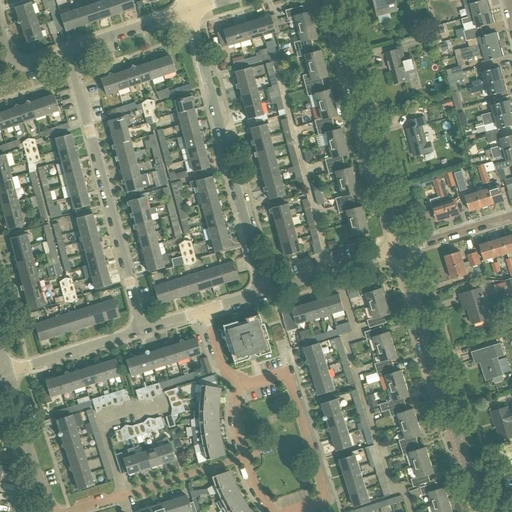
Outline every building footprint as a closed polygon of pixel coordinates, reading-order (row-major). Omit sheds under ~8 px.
[(41,0),(45,11),(49,9),(55,7),(52,0),(41,0)] [(100,19),(112,15),(106,0),(102,0),(95,3),(100,19)] [(106,0),(112,15),(123,11),(119,0),(106,0)] [(133,11),(135,7),(132,0),(119,0),(123,11),(129,9),(133,11)] [(372,0),(377,16),(396,10),(393,0),(372,0)] [(473,15),(489,11),(486,0),(484,0),(481,1),(481,0),(464,0),(466,6),(470,4),(473,15)] [(18,19),(35,14),(31,2),(15,7),(18,18),(18,19)] [(89,23),(100,19),(95,3),(83,6),(89,23)] [(77,26),(89,23),(83,6),(72,10),(77,26)] [(302,6),(285,10),(287,18),(294,17),(297,29),(314,24),(310,11),(304,13),(302,6)] [(59,18),(55,7),(49,9),(53,20),(59,18)] [(65,30),(77,26),(72,10),(60,14),(65,30)] [(465,36),(482,31),(481,26),(492,23),(495,22),(493,15),(490,16),(489,11),(473,15),(462,19),(463,25),(475,21),(477,27),(463,31),(465,36)] [(261,36),(275,32),(270,16),(266,13),(264,18),(256,20),(261,36)] [(22,30),(39,25),(35,14),(18,19),(16,23),(21,25),(22,30)] [(59,18),(53,20),(57,32),(63,30),(59,18)] [(251,39),(261,36),(256,20),(246,23),(251,39)] [(106,29),(114,28),(112,21),(104,22),(106,29)] [(246,23),(235,26),(240,42),(251,39),(246,23)] [(300,41),(293,42),(295,50),(312,45),(310,39),(317,37),(314,24),(297,29),(300,41)] [(26,42),(42,36),(39,25),(22,30),(26,42)] [(223,31),(217,32),(221,45),(227,43),(228,46),(240,42),(235,26),(223,30),(223,31)] [(444,26),(435,28),(437,35),(446,33),(444,26)] [(417,42),(435,37),(433,30),(415,35),(417,42)] [(462,55),(498,45),(497,41),(500,40),(498,33),(495,33),(484,36),(482,31),(465,36),(466,41),(479,37),(481,44),(461,49),(462,55)] [(440,52),(450,50),(448,43),(438,46),(440,52)] [(307,67),(324,63),(321,51),(314,52),(312,45),(295,50),(297,57),(304,56),(307,67)] [(498,45),(462,55),(463,60),(484,54),(486,61),(504,56),(502,49),(499,49),(498,45)] [(272,47),(265,49),(268,59),(281,56),(280,50),(275,51),(274,47),(272,47)] [(256,56),(253,57),(255,63),(268,59),(265,49),(255,51),(256,56)] [(404,57),(402,49),(387,53),(395,85),(411,81),(409,74),(417,72),(412,55),(404,57)] [(158,59),(163,75),(175,72),(170,56),(158,59)] [(244,56),(239,57),(242,66),(255,63),(253,57),(244,59),(244,56)] [(234,68),(242,66),(239,57),(232,59),(234,68)] [(152,79),(163,75),(158,59),(147,63),(152,79)] [(265,64),(268,75),(274,74),(271,62),(265,64)] [(141,83),(152,79),(147,63),(136,67),(135,66),(141,83)] [(306,89),(323,84),(321,78),(327,76),(324,63),(307,67),(309,74),(302,75),(306,89)] [(130,69),(124,71),(129,87),(141,83),(135,66),(132,64),(130,69)] [(448,76),(463,72),(461,66),(446,70),(448,76)] [(238,83),(255,79),(251,67),(235,71),(238,83)] [(473,87),(501,80),(498,68),(483,72),(484,79),(480,80),(480,79),(472,82),(473,87)] [(118,90),(129,87),(124,71),(113,74),(112,73),(118,90)] [(118,90),(112,73),(109,72),(107,76),(101,78),(106,94),(118,90)] [(450,83),(465,78),(463,72),(448,76),(450,83)] [(277,85),(274,74),(268,75),(271,87),(277,85)] [(241,95),(258,91),(255,79),(238,83),(235,84),(236,89),(239,88),(241,95)] [(501,80),(473,87),(470,88),(471,94),(483,91),(483,90),(487,89),(489,96),(505,91),(501,80)] [(168,91),(170,97),(192,90),(190,83),(169,90),(168,91)] [(318,106),(334,102),(331,90),(325,91),(323,84),(306,89),(308,96),(314,94),(318,106)] [(280,97),(277,85),(271,87),(272,91),(268,92),(270,100),(280,97)] [(159,101),(170,97),(168,91),(169,90),(168,88),(156,92),(159,101)] [(244,106),(261,102),(258,91),(241,95),(244,106)] [(41,98),(47,115),(58,111),(53,94),(41,98)] [(194,109),(192,101),(195,101),(193,96),(174,101),(178,113),(194,109)] [(280,97),(270,100),(271,105),(276,103),(278,111),(284,109),(280,97)] [(35,119),(47,115),(41,98),(31,102),(29,101),(35,119)] [(143,109),(149,108),(147,99),(141,103),(136,105),(136,108),(137,111),(142,109),(143,109)] [(147,99),(149,108),(155,106),(153,100),(147,99)] [(35,119),(29,101),(27,100),(25,104),(20,106),(18,105),(24,122),(35,119)] [(493,112),(481,115),(483,120),(511,113),(507,101),(492,105),(493,112)] [(135,102),(123,106),(124,112),(136,108),(136,105),(135,102)] [(261,102),(244,106),(247,118),(254,117),(255,122),(267,119),(266,113),(264,113),(261,102)] [(316,128),(333,123),(331,117),(338,115),(334,102),(318,106),(321,118),(314,120),(316,128)] [(24,122),(18,105),(15,104),(13,108),(7,110),(13,126),(24,122)] [(113,116),(124,112),(123,106),(111,110),(113,116)] [(151,116),(157,114),(155,106),(149,108),(151,116)] [(145,117),(151,116),(149,108),(143,109),(145,117)] [(181,124),(197,120),(194,109),(178,113),(181,124)] [(0,125),(2,130),(13,126),(7,110),(0,112),(0,125)] [(436,116),(440,135),(455,131),(451,113),(436,116)] [(511,118),(511,113),(483,120),(483,121),(484,125),(496,122),(498,128),(485,131),(487,137),(502,133),(500,128),(511,125),(511,118)] [(111,133),(127,129),(126,123),(128,123),(131,116),(128,114),(123,115),(124,117),(108,121),(111,133)] [(153,124),(151,116),(145,117),(146,124),(153,124)] [(427,143),(422,125),(427,124),(425,117),(410,121),(411,128),(407,129),(414,156),(433,151),(430,142),(427,143)] [(286,118),(280,120),(283,132),(290,131),(286,118)] [(184,136),(203,131),(200,131),(197,120),(181,124),(174,126),(175,132),(182,130),(184,136)] [(68,122),(51,128),(53,134),(70,128),(68,122)] [(328,146),(344,141),(341,129),(335,130),(333,123),(316,128),(318,135),(325,133),(328,146)] [(253,140),(269,136),(266,124),(250,128),(253,140)] [(53,134),(51,128),(40,132),(42,138),(53,134)] [(114,144),(130,140),(127,129),(111,133),(114,144)] [(159,142),(166,140),(163,129),(156,131),(159,142)] [(187,148),(203,143),(201,136),(204,135),(203,131),(184,136),(176,138),(178,144),(185,142),(187,148)] [(293,142),(290,131),(283,132),(286,144),(293,142)] [(504,150),(511,148),(511,135),(503,138),(502,133),(487,137),(489,143),(499,140),(499,139),(501,139),(503,146),(498,147),(498,146),(490,148),(492,154),(500,152),(504,151),(504,150)] [(58,150),(74,146),(71,134),(54,138),(58,150)] [(151,147),(157,145),(154,134),(148,135),(151,147)] [(256,152),(272,147),(269,136),(253,140),(250,141),(251,146),(254,145),(256,152)] [(24,148),(31,146),(29,138),(28,138),(22,142),(24,148)] [(6,143),(8,149),(19,146),(17,140),(6,143)] [(117,156),(133,152),(130,140),(114,144),(111,145),(112,150),(115,149),(117,156)] [(163,154),(169,152),(166,140),(159,142),(163,154)] [(326,167),(343,162),(342,156),(348,154),(344,141),(328,146),(331,157),(324,159),(326,167)] [(467,150),(471,149),(474,144),(473,141),(465,143),(467,150)] [(293,142),(286,144),(289,155),(296,154),(293,142)] [(0,152),(8,149),(6,143),(0,145),(0,152)] [(190,159),(209,154),(206,155),(203,143),(187,148),(190,159)] [(74,146),(58,150),(58,151),(61,162),(77,158),(77,157),(75,150),(78,149),(77,145),(74,146)] [(154,159),(160,157),(157,145),(151,147),(154,159)] [(24,148),(26,156),(33,154),(31,146),(24,148)] [(259,163),(275,159),(272,147),(256,152),(253,152),(254,157),(257,156),(259,163)] [(493,161),(495,170),(510,166),(509,162),(511,161),(511,148),(504,150),(504,151),(507,162),(505,162),(494,165),(493,161)] [(120,168),(136,163),(135,158),(143,156),(142,153),(143,153),(143,150),(133,152),(117,156),(114,157),(115,161),(118,161),(120,168)] [(166,166),(172,164),(169,152),(163,154),(166,166)] [(12,168),(18,166),(15,153),(9,155),(12,168)] [(0,168),(9,166),(6,154),(0,155),(0,168)] [(33,154),(26,156),(28,163),(35,163),(33,154)] [(209,154),(190,159),(193,171),(209,167),(207,159),(210,159),(209,154)] [(299,165),(296,154),(289,155),(293,167),(299,165)] [(157,170),(164,169),(160,157),(154,159),(157,170)] [(77,158),(61,162),(64,173),(80,169),(77,158)] [(262,175),(279,171),(275,159),(259,163),(262,175)] [(487,173),(495,170),(493,161),(484,164),(487,173)] [(338,185),(355,180),(351,168),(345,170),(343,162),(326,167),(328,174),(335,173),(338,185)] [(139,175),(136,163),(120,168),(123,179),(139,175)] [(487,173),(484,164),(478,166),(483,185),(487,184),(490,182),(487,173)] [(296,179),(302,177),(299,165),(293,167),(296,179)] [(0,180),(12,178),(9,166),(0,168),(0,180)] [(46,178),(43,166),(37,168),(40,179),(46,178)] [(67,185),(83,181),(80,169),(64,173),(67,185)] [(164,169),(157,170),(161,186),(168,184),(164,169)] [(32,185),(38,183),(35,171),(29,172),(32,185)] [(187,177),(186,171),(179,173),(174,174),(174,171),(168,173),(170,181),(187,177)] [(265,186),(282,182),(279,171),(262,175),(265,186)] [(436,179),(449,218),(460,214),(456,199),(450,201),(447,190),(444,191),(440,179),(446,177),(450,188),(456,186),(451,171),(435,176),(437,179),(436,179)] [(460,192),(467,190),(461,171),(454,173),(460,192)] [(139,175),(123,179),(120,180),(122,185),(124,184),(126,191),(150,185),(147,173),(139,175)] [(18,190),(24,189),(22,177),(16,178),(18,190)] [(198,193),(215,189),(212,177),(195,181),(195,180),(189,182),(191,189),(197,187),(198,193)] [(302,177),(296,179),(299,191),(305,189),(302,177)] [(0,193),(15,189),(12,178),(0,180),(0,193)] [(40,179),(43,191),(50,189),(46,178),(40,179)] [(423,187),(431,185),(429,178),(421,181),(423,187)] [(437,221),(449,218),(436,179),(433,180),(439,198),(436,199),(438,205),(432,206),(437,221)] [(337,206),(354,201),(352,195),(358,193),(355,180),(338,185),(341,196),(335,198),(337,206)] [(70,197),(86,192),(83,181),(67,185),(70,197)] [(181,197),(178,188),(183,187),(182,181),(170,183),(175,199),(181,197)] [(282,182),(265,186),(262,187),(264,192),(266,191),(268,198),(285,194),(282,182)] [(488,189),(493,204),(505,200),(500,185),(494,187),(492,182),(490,182),(487,184),(488,189)] [(41,195),(38,183),(32,185),(35,196),(41,195)] [(166,204),(172,202),(168,187),(162,188),(166,204)] [(0,199),(2,205),(18,201),(15,189),(0,193),(0,199)] [(53,201),(50,189),(43,191),(47,203),(53,201)] [(201,204),(218,200),(215,189),(198,193),(201,204)] [(482,207),(493,204),(488,189),(477,192),(482,207)] [(86,192),(70,197),(73,208),(89,204),(86,192)] [(470,211),(482,207),(477,192),(465,196),(470,211)] [(35,196),(38,208),(44,206),(41,195),(35,196)] [(132,213),(148,208),(145,197),(129,201),(126,202),(127,206),(130,206),(132,213)] [(178,211),(184,209),(181,197),(175,199),(178,211)] [(301,200),(304,212),(311,210),(307,199),(301,200)] [(204,216),(221,212),(218,200),(201,204),(204,216)] [(5,217),(21,213),(18,201),(2,205),(5,217)] [(53,201),(47,203),(51,218),(57,216),(53,201)] [(348,224),(365,219),(362,207),(356,208),(354,201),(337,206),(339,213),(345,211),(348,224)] [(169,215),(175,214),(172,202),(166,204),(169,215)] [(274,220),(291,216),(287,204),(268,209),(269,214),(272,213),(274,220)] [(47,218),(44,206),(38,208),(41,220),(47,218)] [(135,224),(151,220),(150,215),(157,213),(155,206),(148,208),(132,213),(129,213),(131,218),(133,217),(135,224)] [(184,209),(178,211),(184,234),(190,233),(188,225),(187,221),(184,209)] [(314,222),(311,210),(304,212),(308,224),(314,222)] [(224,223),(227,222),(224,223),(221,212),(204,216),(208,228),(224,223)] [(21,213),(5,217),(8,229),(24,225),(21,213)] [(79,230),(95,226),(92,214),(75,218),(79,230)] [(172,227),(178,225),(175,214),(169,215),(172,227)] [(277,232),(294,227),(291,216),(274,220),(277,232)] [(365,219),(348,224),(352,235),(345,237),(347,245),(364,241),(362,234),(368,232),(365,219)] [(138,236),(154,232),(151,220),(135,224),(132,225),(134,230),(136,229),(138,236)] [(211,239),(230,234),(227,234),(225,228),(228,227),(227,222),(224,223),(208,228),(211,239)] [(317,234),(314,222),(308,224),(311,235),(317,234)] [(55,237),(62,235),(58,223),(52,224),(55,237)] [(175,239),(182,237),(178,225),(172,227),(175,239)] [(98,238),(98,237),(95,226),(79,230),(82,242),(98,238)] [(280,243),(297,239),(294,227),(277,232),(280,243)] [(47,241),(53,239),(50,228),(44,229),(47,241)] [(141,248),(157,243),(154,232),(138,236),(141,248)] [(13,250),(30,246),(27,234),(10,238),(13,250)] [(230,234),(211,239),(214,251),(230,247),(228,239),(231,238),(230,234)] [(317,234),(311,235),(313,244),(319,242),(317,234)] [(65,246),(62,235),(55,237),(58,248),(65,246)] [(511,235),(503,238),(508,253),(511,251),(511,235)] [(85,253),(101,249),(99,242),(103,241),(101,236),(98,237),(98,238),(82,242),(85,253)] [(503,238),(492,242),(496,256),(504,254),(508,253),(503,238)] [(56,251),(53,239),(47,241),(50,253),(56,251)] [(297,239),(280,243),(283,255),(300,251),(297,239)] [(184,240),(184,241),(186,249),(192,248),(191,244),(192,244),(191,241),(184,240)] [(335,240),(327,242),(330,250),(337,248),(335,240)] [(484,260),(496,256),(492,242),(480,245),(484,260)] [(144,259),(161,255),(157,243),(141,248),(144,259)] [(192,248),(186,249),(188,257),(195,255),(192,244),(191,244),(192,248)] [(16,262),(33,257),(30,246),(13,250),(16,262)] [(68,258),(65,246),(58,248),(61,260),(68,258)] [(104,261),(104,260),(101,249),(85,253),(88,265),(104,261)] [(182,259),(188,257),(186,249),(180,251),(182,259)] [(53,264),(59,263),(56,251),(50,253),(46,254),(49,265),(53,264)] [(449,267),(464,263),(460,251),(445,256),(449,267)] [(469,261),(479,258),(477,252),(467,255),(469,261)] [(161,255),(144,259),(147,271),(164,267),(162,261),(166,260),(169,256),(168,253),(161,255)] [(20,273),(36,269),(33,257),(16,262),(20,273)] [(188,257),(182,259),(184,265),(190,265),(188,257)] [(68,258),(61,260),(65,272),(71,270),(71,269),(69,262),(68,258)] [(479,258),(469,261),(471,267),(481,264),(479,258)] [(91,277),(107,272),(105,265),(109,264),(108,260),(104,260),(104,261),(88,265),(91,277)] [(225,283),(239,279),(234,261),(220,265),(225,283)] [(498,262),(491,264),(494,273),(498,272),(501,271),(498,262)] [(62,275),(59,263),(53,264),(56,276),(62,275)] [(452,279),(467,275),(464,263),(449,267),(452,279)] [(212,287),(225,283),(220,265),(207,270),(212,287)] [(23,285),(39,280),(36,269),(20,273),(23,285)] [(199,291),(212,287),(207,270),(193,274),(199,291)] [(107,272),(91,277),(94,289),(110,284),(107,272)] [(185,295),(199,291),(193,274),(180,278),(185,295)] [(114,279),(117,286),(125,283),(123,276),(114,279)] [(172,300),(185,295),(180,278),(166,282),(172,300)] [(26,297),(42,292),(39,280),(23,285),(19,286),(21,290),(24,290),(26,297)] [(158,304),(172,300),(166,282),(153,287),(158,304)] [(374,283),(357,288),(358,290),(360,296),(360,297),(366,294),(370,306),(386,301),(382,288),(376,290),(374,283)] [(69,293),(75,292),(73,284),(67,286),(69,293)] [(63,295),(69,293),(67,286),(61,287),(63,295)] [(490,318),(481,288),(459,295),(464,310),(468,308),(473,323),(490,318)] [(42,292),(26,297),(28,304),(24,305),(26,309),(29,308),(46,304),(42,292)] [(69,293),(63,295),(64,302),(71,303),(69,293)] [(327,297),(332,313),(344,310),(339,294),(327,297)] [(323,299),(316,301),(321,317),(332,313),(327,297),(327,296),(326,295),(325,295),(324,295),(323,296),(323,297),(323,298),(323,299)] [(106,321),(119,316),(114,299),(100,303),(106,321)] [(310,321),(321,317),(316,301),(305,305),(310,321)] [(386,301),(370,306),(374,318),(367,320),(370,328),(387,323),(384,316),(390,314),(386,301)] [(92,325),(106,321),(100,303),(87,307),(92,325)] [(300,328),(298,324),(310,321),(305,305),(293,308),(293,309),(281,313),(287,332),(300,328)] [(79,329),(92,325),(87,307),(74,311),(79,329)] [(261,324),(256,308),(257,308),(257,307),(242,313),(243,313),(245,321),(237,323),(237,321),(223,325),(226,335),(224,336),(229,351),(230,350),(234,363),(235,363),(248,358),(248,357),(250,358),(254,357),(255,355),(257,356),(269,352),(270,352),(271,352),(267,339),(268,338),(263,323),(261,324)] [(66,333),(79,329),(74,311),(61,316),(66,333)] [(53,337),(66,333),(61,316),(47,320),(53,337)] [(39,341),(53,337),(47,320),(34,324),(39,341)] [(337,329),(339,335),(352,331),(349,322),(336,326),(337,329)] [(377,350),(393,344),(389,332),(384,334),(382,327),(365,332),(367,340),(374,338),(377,350)] [(328,338),(339,335),(337,329),(326,332),(328,338)] [(314,336),(316,342),(328,338),(326,332),(314,336)] [(304,345),(316,342),(314,336),(302,339),(304,345)] [(338,350),(344,349),(340,337),(329,341),(330,345),(336,344),(338,350)] [(183,340),(188,358),(200,354),(195,338),(184,341),(183,340)] [(183,340),(182,339),(181,339),(180,339),(180,340),(179,340),(179,341),(179,342),(179,343),(172,345),(177,361),(188,358),(183,340)] [(308,360),(324,355),(320,343),(304,348),(308,360)] [(377,371),(394,366),(392,359),(397,357),(393,344),(377,350),(381,362),(375,364),(377,371)] [(501,344),(500,344),(472,352),(476,363),(480,362),(486,380),(503,375),(497,356),(504,354),(505,353),(503,344),(501,344)] [(166,365),(177,361),(172,345),(160,349),(166,365)] [(154,369),(166,365),(160,349),(149,352),(149,351),(148,350),(154,369)] [(348,360),(344,349),(338,350),(340,357),(342,362),(348,360)] [(148,350),(147,350),(146,350),(145,351),(144,352),(144,353),(144,354),(137,356),(143,372),(154,369),(148,350)] [(311,371),(328,366),(324,355),(308,360),(307,360),(306,361),(306,362),(306,363),(306,364),(307,365),(308,365),(309,365),(311,371)] [(131,376),(143,372),(137,356),(126,360),(131,376)] [(195,377),(204,374),(212,372),(207,357),(199,359),(202,368),(193,371),(195,377)] [(103,363),(108,379),(120,375),(115,359),(103,363)] [(351,371),(348,360),(342,362),(345,373),(351,371)] [(96,382),(108,379),(103,363),(91,366),(96,382)] [(85,386),(96,382),(91,366),(80,370),(85,386)] [(315,383),(331,378),(328,366),(311,371),(315,383)] [(390,388),(405,383),(401,370),(396,372),(394,366),(377,371),(379,378),(386,376),(390,388)] [(74,390),(85,386),(80,370),(69,373),(69,372),(68,372),(74,390)] [(68,372),(68,371),(67,371),(66,371),(65,371),(65,372),(64,373),(64,375),(57,377),(62,393),(74,390),(68,372)] [(193,371),(181,375),(183,381),(195,377),(193,371)] [(355,383),(351,371),(345,373),(349,385),(355,383)] [(183,381),(181,375),(170,379),(172,385),(183,381)] [(51,397),(62,393),(57,377),(45,381),(46,383),(40,385),(46,403),(52,401),(51,397)] [(331,378),(315,383),(319,395),(335,389),(331,378)] [(170,379),(159,383),(161,389),(172,385),(170,379)] [(218,400),(220,389),(218,388),(215,381),(201,385),(200,393),(198,393),(197,393),(196,398),(218,400)] [(162,394),(161,389),(159,383),(147,386),(151,400),(156,396),(162,394)] [(382,412),(406,404),(404,398),(409,396),(405,383),(390,388),(393,399),(389,400),(390,401),(380,404),(382,412)] [(145,399),(151,400),(147,386),(135,390),(138,401),(145,399)] [(119,406),(124,401),(130,399),(127,388),(115,392),(119,406)] [(181,400),(177,388),(163,392),(168,397),(170,403),(181,400)] [(351,391),(355,406),(361,404),(357,390),(351,391)] [(113,405),(119,406),(115,392),(103,395),(107,407),(113,405)] [(371,408),(378,406),(374,394),(367,396),(371,408)] [(101,408),(107,407),(103,395),(92,399),(96,413),(101,408)] [(217,411),(218,400),(196,398),(196,402),(197,402),(199,403),(199,410),(217,411)] [(325,416),(342,410),(338,399),(321,404),(325,416)] [(90,400),(78,404),(80,410),(92,406),(90,400)] [(171,415),(172,415),(185,411),(181,400),(170,403),(172,409),(171,415)] [(78,404),(67,407),(69,414),(80,410),(78,404)] [(365,416),(361,404),(355,406),(359,418),(365,416)] [(402,427),(418,422),(414,409),(408,411),(406,404),(382,412),(389,410),(392,417),(398,415),(402,427)] [(511,405),(491,412),(494,422),(495,422),(501,440),(511,436),(511,405)] [(69,414),(67,407),(55,411),(57,417),(69,414)] [(86,411),(89,422),(95,421),(92,409),(86,411)] [(218,422),(217,411),(199,410),(193,411),(194,419),(190,420),(191,423),(218,422)] [(329,427),(345,422),(342,410),(325,416),(324,417),(323,418),(324,420),(325,420),(325,421),(327,420),(329,427)] [(58,432),(76,427),(72,415),(56,420),(60,431),(58,432)] [(175,426),(172,415),(171,415),(165,417),(169,428),(175,426)] [(148,418),(152,432),(164,428),(161,416),(155,418),(148,418)] [(369,427),(365,416),(359,418),(363,429),(369,427)] [(152,432),(148,418),(143,422),(138,424),(139,429),(141,435),(152,432)] [(99,432),(95,421),(89,422),(89,423),(84,424),(87,436),(93,434),(99,432)] [(200,435),(219,432),(218,422),(191,423),(191,427),(197,428),(199,427),(200,435)] [(333,439),(349,433),(345,422),(329,427),(328,428),(327,429),(327,430),(327,431),(328,432),(329,432),(331,432),(333,439)] [(401,448),(418,443),(416,436),(422,434),(418,422),(402,427),(406,438),(399,441),(401,448)] [(141,435),(139,429),(138,424),(132,426),(125,425),(130,439),(141,435)] [(130,439),(125,425),(120,429),(114,431),(118,442),(130,439)] [(62,444),(79,438),(76,427),(58,432),(58,433),(57,433),(57,434),(57,435),(58,435),(58,436),(59,436),(62,438),(63,442),(62,444)] [(374,443),(369,427),(363,429),(365,437),(368,445),(374,443)] [(177,428),(170,430),(172,436),(177,434),(179,434),(177,428)] [(103,443),(99,432),(93,434),(97,445),(103,443)] [(194,449),(221,443),(219,432),(200,435),(202,443),(200,443),(194,446),(194,449)] [(349,433),(333,439),(336,450),(353,445),(349,433)] [(175,459),(170,443),(168,436),(163,438),(162,440),(163,445),(158,447),(163,463),(175,459)] [(67,455),(83,450),(79,438),(62,444),(61,444),(61,445),(61,446),(62,447),(62,448),(63,448),(65,448),(67,455)] [(106,455),(103,443),(97,445),(100,457),(106,455)] [(224,454),(221,443),(194,449),(195,453),(198,453),(201,462),(206,460),(224,454)] [(414,465),(430,461),(426,447),(420,449),(418,443),(401,448),(404,455),(410,453),(414,465)] [(370,463),(379,460),(374,445),(365,448),(370,463)] [(140,470),(134,450),(133,447),(127,449),(129,456),(124,458),(123,454),(116,456),(121,471),(127,469),(129,474),(140,470)] [(152,466),(147,450),(142,452),(140,447),(134,450),(140,470),(152,466)] [(152,466),(163,463),(158,447),(147,450),(152,466)] [(69,467),(87,461),(83,450),(67,455),(70,466),(69,467)] [(110,466),(106,455),(100,457),(104,468),(110,466)] [(343,472),(360,466),(356,455),(340,460),(343,472)] [(383,472),(379,460),(370,463),(372,468),(375,467),(377,474),(383,472)] [(74,477),(90,472),(87,461),(69,467),(68,468),(68,469),(69,470),(69,471),(72,472),(74,477)] [(430,461),(414,465),(418,477),(411,479),(414,487),(431,482),(428,474),(434,473),(430,461)] [(114,478),(110,466),(104,468),(107,480),(114,478)] [(347,483),(363,478),(360,466),(343,472),(347,483)] [(208,492),(233,482),(229,471),(211,477),(214,485),(212,485),(207,489),(208,492)] [(78,489),(94,484),(90,472),(74,477),(78,489)] [(377,474),(380,485),(386,483),(383,472),(377,474)] [(351,494),(367,489),(363,478),(347,483),(351,494)] [(221,500),(238,492),(233,482),(208,492),(209,495),(216,494),(218,493),(221,500)] [(433,505),(449,500),(445,488),(439,489),(437,482),(420,487),(420,488),(410,491),(412,499),(422,495),(423,496),(429,493),(433,505)] [(390,495),(386,483),(380,485),(384,497),(390,495)] [(192,498),(197,496),(198,496),(208,492),(207,489),(194,491),(190,492),(192,498)] [(355,506),(371,501),(367,489),(351,494),(355,506)] [(225,511),(243,501),(238,492),(221,500),(216,503),(220,511),(218,511),(225,511)] [(174,499),(178,511),(189,511),(191,511),(186,495),(174,499)] [(402,495),(390,499),(392,505),(403,501),(402,495)] [(195,511),(197,511),(202,510),(197,496),(192,498),(191,498),(195,511)] [(165,511),(178,511),(174,499),(163,503),(165,511)] [(390,499),(379,502),(381,508),(392,505),(390,499)] [(452,511),(449,500),(433,505),(434,511),(452,511)] [(246,511),(249,510),(243,501),(225,511),(246,511)] [(368,506),(370,511),(381,508),(379,502),(368,506)] [(153,511),(165,511),(163,503),(151,506),(153,511)]
